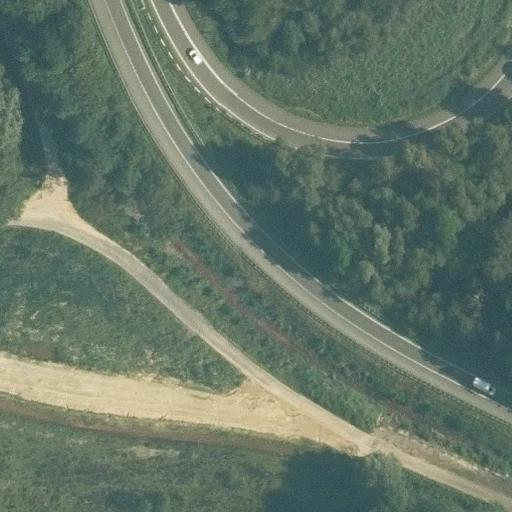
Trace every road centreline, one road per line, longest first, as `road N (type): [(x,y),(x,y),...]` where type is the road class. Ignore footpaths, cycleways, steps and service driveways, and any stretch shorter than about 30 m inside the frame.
road 1 (motorway): [(511,44),(473,127),(437,171),(376,227),(295,271),(160,293),(42,271),(0,253)]
road 2 (unclassified): [(511,510),(321,421),(0,370)]
road 3 (motorway): [(0,299),(104,324),(367,350),(511,386)]
